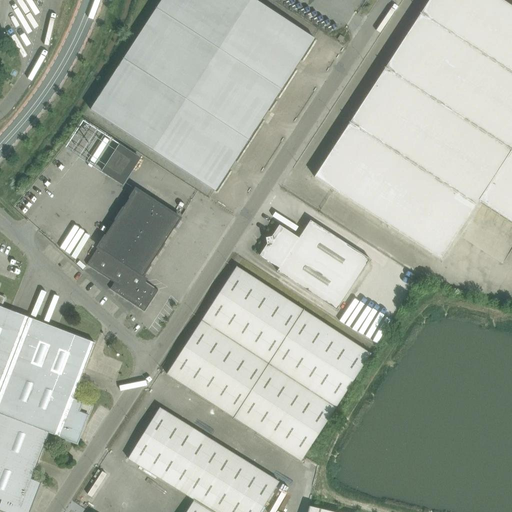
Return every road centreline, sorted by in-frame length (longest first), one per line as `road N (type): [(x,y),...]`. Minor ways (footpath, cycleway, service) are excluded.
road 1 (unclassified): [(152,358),(386,0)]
road 2 (unclassified): [(0,225),(152,358)]
road 3 (unclassified): [(52,511),(152,358)]
road 4 (tertiary): [(0,146),(53,79),(91,0)]
